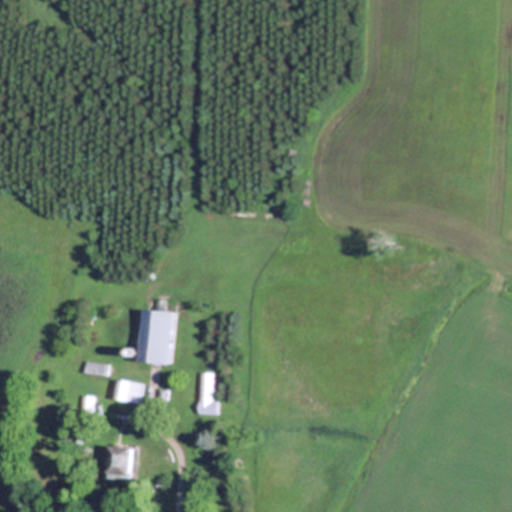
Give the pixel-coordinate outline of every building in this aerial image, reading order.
[(79,248),(83,245),(90,253),(87,256),(79,248)] [(166,299),(165,311),(177,312),(172,363),(141,360),(146,308),(156,309),(157,298),(166,299)] [(134,349),(135,350),(134,350),(134,351),(134,352),(134,353),(133,353),(133,354),(132,354),(131,354),(131,355),(130,355),(129,355),(128,355),(128,354),(127,354),(126,353),(126,352),(125,352),(125,351),(125,350),(125,349),(125,348),(126,347),(126,346),(127,346),(128,346),(128,345),(129,345),(130,345),(131,345),(132,345),(132,346),(133,346),(133,347),(134,347),(134,348),(134,349)] [(109,364),(108,375),(85,371),(87,360),(109,364)] [(201,372),(214,373),(213,400),(219,401),(218,414),(199,413),(201,372)] [(114,396),(118,377),(144,383),(140,402),(114,396)] [(159,388),(169,389),(168,399),(158,398),(159,388)] [(96,396),(93,418),(79,416),(82,394),(96,396)] [(110,445),(132,447),(130,479),(107,477),(110,445)]
